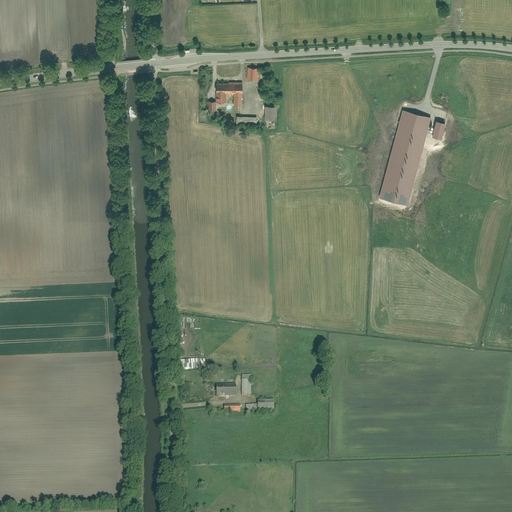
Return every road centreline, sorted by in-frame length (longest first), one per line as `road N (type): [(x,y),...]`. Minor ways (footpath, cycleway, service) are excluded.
road 1 (unclassified): [(153,64),(171,407),(168,511)]
road 2 (unclassified): [(128,511),(107,68)]
road 3 (tertiary): [(153,64),(440,44),(511,48)]
